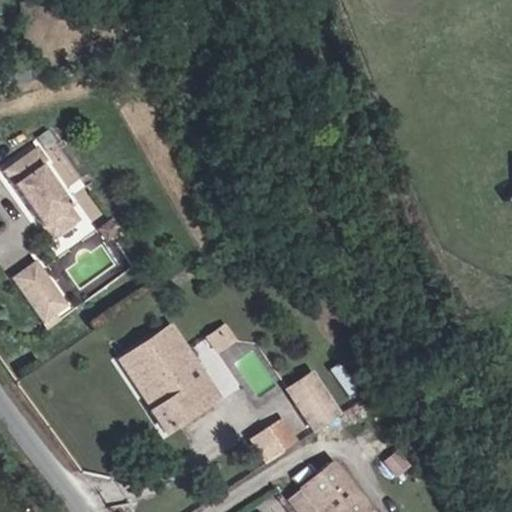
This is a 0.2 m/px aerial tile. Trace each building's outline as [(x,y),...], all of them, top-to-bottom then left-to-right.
[(27,36),(27,45),(39,42),(36,33),(27,36)] [(17,48),(27,45),(27,36),(15,40),(17,48)] [(43,161),(33,146),(0,167),(0,170),(46,236),(73,216),(37,165),(43,161)] [(63,301),(30,257),(6,275),(38,319),(63,301)] [(164,327),(151,336),(184,385),(197,376),(164,327)] [(114,361),(137,397),(143,393),(148,402),(144,406),(146,410),(144,411),(158,433),(210,397),(197,376),(184,385),(151,336),(114,361)] [(199,356),(225,393),(239,384),(213,347),(199,356)] [(313,431),(346,411),(318,366),(285,386),(313,431)] [(143,393),(137,397),(144,406),(148,402),(143,393)] [(248,436),(265,462),(300,439),(282,413),(248,436)] [(358,511),(327,468),(296,491),(311,511),(358,511)]
